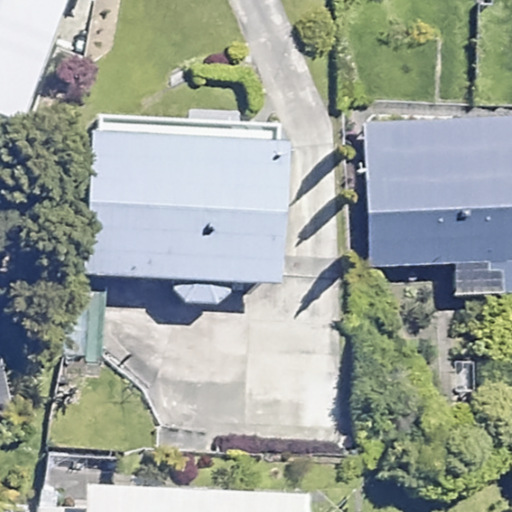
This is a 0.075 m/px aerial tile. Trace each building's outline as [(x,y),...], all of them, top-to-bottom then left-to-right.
[(81,0),(0,0),(0,111),(42,5),(81,5),(81,0)] [(495,0),(316,0),(329,98),(506,75),(495,0)] [(511,110),(334,133),(359,322),(511,302),(511,110)] [(242,280),(236,111),(59,118),(65,287),(242,280)] [(282,511),(284,498),(7,474),(3,511),(282,511)]
